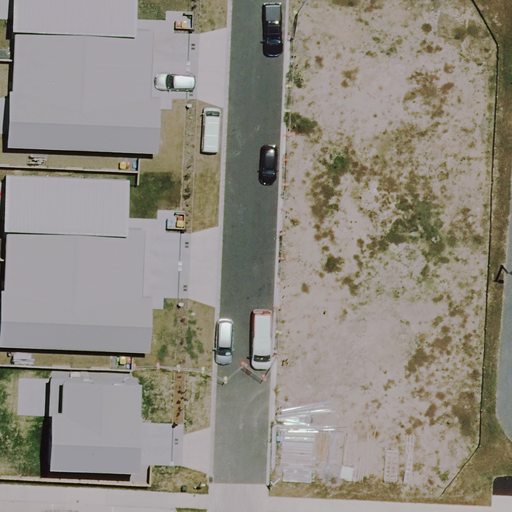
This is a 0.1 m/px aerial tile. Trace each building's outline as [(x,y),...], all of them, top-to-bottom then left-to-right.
[(0,0),(0,108),(6,109),(7,94),(17,94),(19,0),(0,0)] [(347,16),(347,0),(286,0),(284,100),(362,103),(365,17),(347,16)] [(469,0),(435,0),(433,57),(483,59),(479,133),(511,135),(511,12),(469,11),(469,0)] [(138,4),(41,2),(39,94),(136,97),(138,4)] [(261,32),(179,31),(178,133),(260,134),(261,32)] [(71,219),(0,216),(0,360),(150,366),(153,278),(69,275),(71,219)] [(464,443),(475,271),(411,268),(403,440),(464,443)] [(404,274),(318,269),(315,318),(289,317),(286,366),(311,368),(309,398),(397,403),(404,274)] [(511,273),(498,273),(488,444),(511,444),(511,273)] [(237,383),(241,290),(166,286),(162,380),(237,383)] [(141,376),(76,374),(73,475),(138,477),(141,376)] [(387,511),(391,416),(321,414),(320,453),(263,451),(262,474),(254,474),(253,511),(387,511)] [(236,511),(240,439),(150,434),(146,511),(236,511)] [(446,511),(450,458),(406,456),(402,511),(446,511)] [(511,511),(511,460),(464,457),(460,511),(511,511)]
